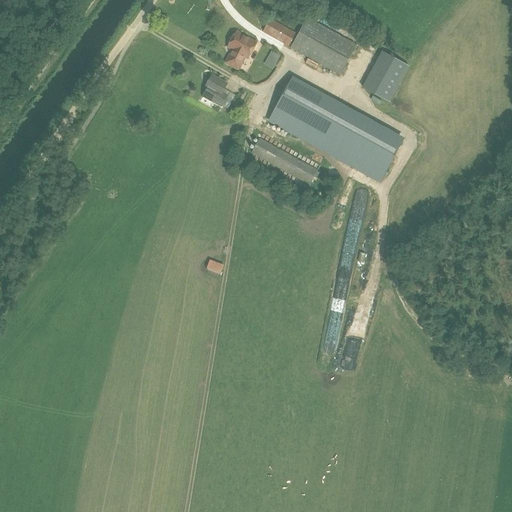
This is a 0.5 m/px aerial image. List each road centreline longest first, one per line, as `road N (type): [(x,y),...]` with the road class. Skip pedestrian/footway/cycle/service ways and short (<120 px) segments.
road 1 (track): [(0,220),(136,20)]
road 2 (track): [(0,126),(90,0)]
